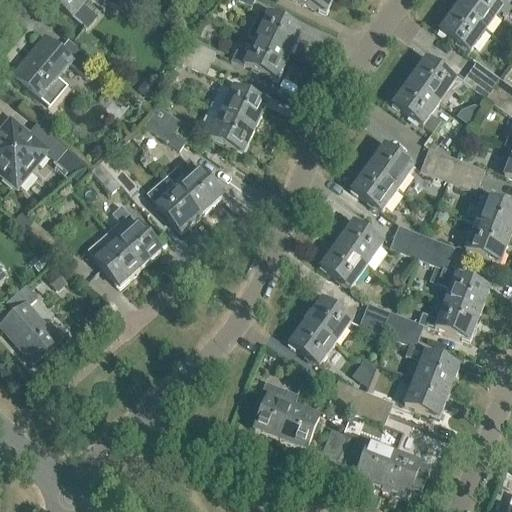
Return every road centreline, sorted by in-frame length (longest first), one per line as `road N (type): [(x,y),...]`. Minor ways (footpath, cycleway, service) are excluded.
road 1 (residential): [(282,200),(244,300),(135,430)]
road 2 (residential): [(83,372),(282,200)]
road 3 (residential): [(282,200),(403,0)]
road 4 (residential): [(291,511),(164,453),(135,430)]
road 5 (residential): [(460,511),(511,390)]
